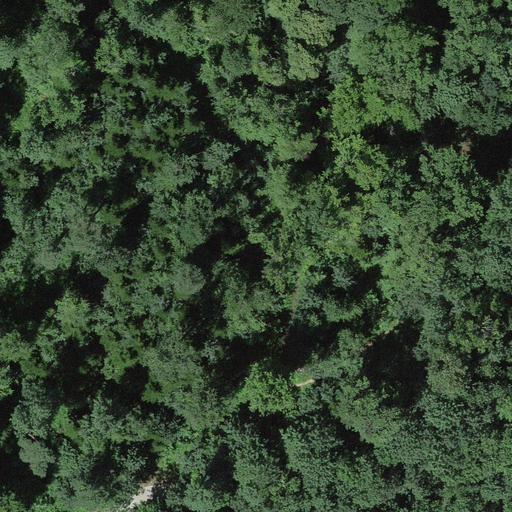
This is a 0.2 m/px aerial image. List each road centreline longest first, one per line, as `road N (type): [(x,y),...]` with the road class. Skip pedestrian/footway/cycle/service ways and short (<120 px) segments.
road 1 (track): [(32,0),(33,134),(43,192),(54,215),(80,234),(122,223),(197,170),(216,114)]
road 2 (track): [(216,114),(194,77),(117,0)]
